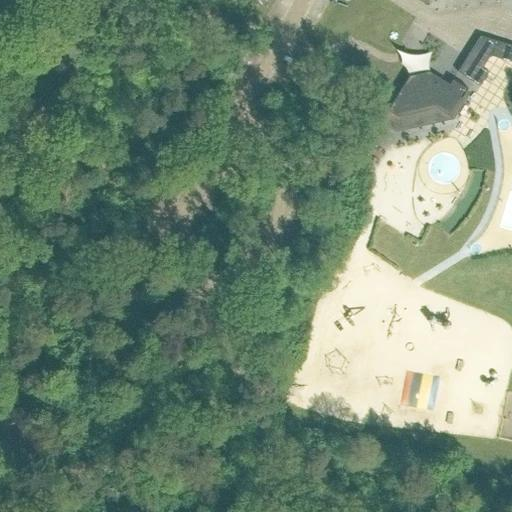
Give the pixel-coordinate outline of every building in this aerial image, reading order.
[(466,57),(458,71),(459,71),(475,81),(481,85),(488,72),(483,69),(482,68),(489,56),(498,41),(481,36),(480,36),(466,57)] [(423,83),(416,95),(437,108),(445,95),(461,104),(468,93),(469,91),(453,81),(452,80),(444,93),(435,87),(430,84),(425,81),(423,83)] [(437,399),(441,365),(429,363),(425,398),(437,399)] [(0,364),(0,380),(30,385),(32,370),(0,364)] [(0,453),(0,454),(12,506),(38,500),(29,460),(43,457),(37,427),(31,428),(27,407),(0,413),(0,453)]
